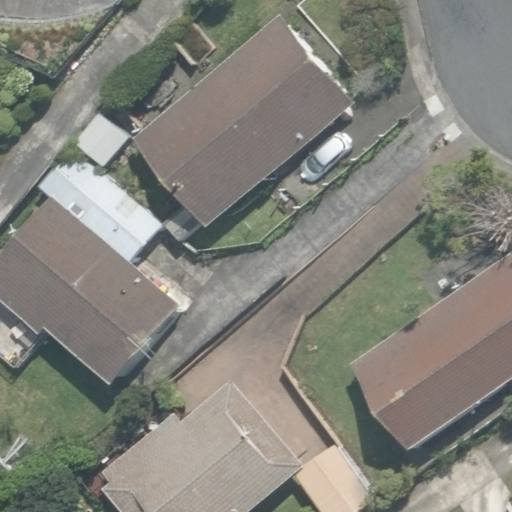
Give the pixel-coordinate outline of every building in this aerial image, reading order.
[(59,56),(57,11),(16,13),(18,58),(59,56)] [(145,138),(220,225),(363,103),(288,15),(145,138)] [(105,107),(79,139),(112,167),(138,135),(105,107)] [(56,324),(126,383),(191,304),(139,261),(171,223),(79,146),(46,186),(60,198),(0,270),(0,291),(49,332),(56,324)] [(172,224),(188,241),(206,224),(190,207),(172,224)] [(511,257),(362,363),(422,448),(511,384),(511,257)] [(118,485),(140,511),(257,511),(312,465),(240,381),(192,422),(184,412),(117,470),(125,479),(118,485)] [(309,480),(331,511),(363,511),(383,498),(344,444),(304,473),(309,480)]
